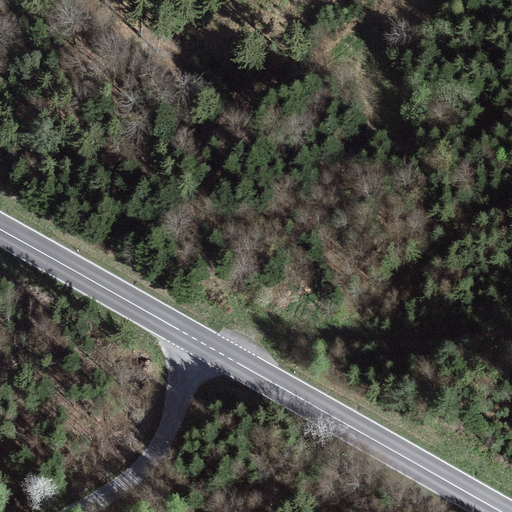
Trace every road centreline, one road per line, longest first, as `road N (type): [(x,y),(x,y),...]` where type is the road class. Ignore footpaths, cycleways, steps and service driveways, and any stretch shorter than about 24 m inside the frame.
road 1 (secondary): [(0,229),(498,511)]
road 2 (track): [(69,511),(155,447),(199,341)]
